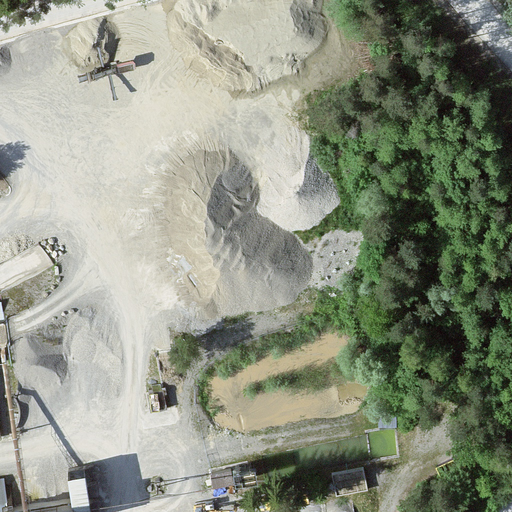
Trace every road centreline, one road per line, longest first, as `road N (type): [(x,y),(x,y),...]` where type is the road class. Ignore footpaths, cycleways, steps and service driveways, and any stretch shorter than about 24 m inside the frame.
road 1 (track): [(511,27),(490,0),(82,0),(0,21)]
road 2 (track): [(21,154),(70,211),(128,321),(135,394),(120,511)]
